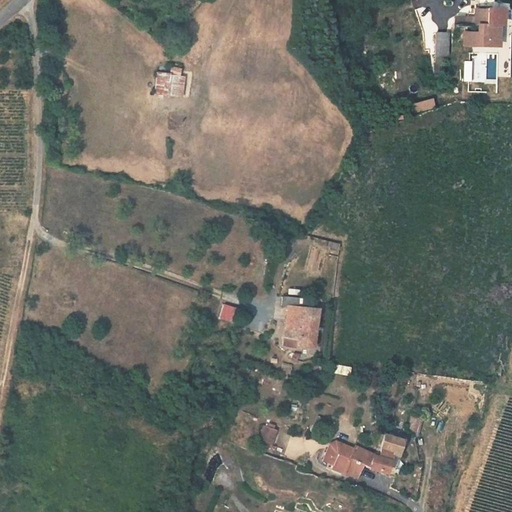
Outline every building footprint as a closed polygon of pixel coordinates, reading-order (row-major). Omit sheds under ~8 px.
[(194,12),(201,0),(182,0),(182,1),(194,12)] [(464,24),(475,24),(486,25),(486,31),(486,38),(485,45),(497,45),(498,24),(500,24),(500,21),(505,21),(506,8),(486,8),(486,12),(474,11),(474,18),(464,17),(464,24)] [(432,30),(423,29),(425,53),(436,53),(437,33),(432,33),(432,30)] [(436,62),(448,63),(449,34),(437,33),(436,53),(436,62)] [(172,67),(170,74),(180,76),(181,69),(172,67)] [(180,76),(170,74),(167,95),(181,97),(184,76),(180,76)] [(190,77),(184,76),(181,97),(188,98),(190,77)] [(432,98),(414,102),(416,112),(434,107),(432,98)] [(288,306),(303,307),(303,300),(282,298),(281,305),(288,306)] [(223,304),(218,318),(231,322),(235,307),(223,304)] [(318,309),(303,307),(288,306),(284,336),(297,339),(296,346),(313,348),(318,309)] [(283,378),(288,378),(291,365),(283,363),(279,376),(283,378)] [(339,365),(337,373),(348,376),(350,369),(339,365)] [(410,416),(406,430),(417,434),(421,419),(410,416)] [(271,445),(276,431),(264,427),(259,440),(271,445)] [(402,440),(387,435),(384,435),(382,443),(379,456),(373,455),(367,467),(367,468),(387,473),(393,453),(399,454),(402,440)] [(331,468),(343,472),(352,448),(335,440),(329,443),(322,461),(333,465),(331,468)] [(377,441),(373,455),(379,456),(382,443),(377,441)] [(352,448),(343,472),(356,477),(362,464),(367,467),(373,455),(353,445),(352,448)]
